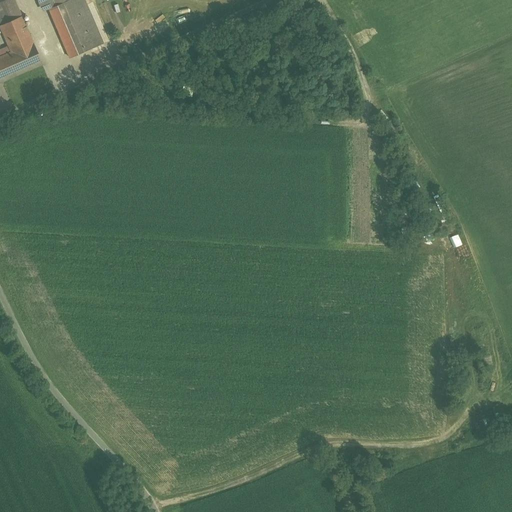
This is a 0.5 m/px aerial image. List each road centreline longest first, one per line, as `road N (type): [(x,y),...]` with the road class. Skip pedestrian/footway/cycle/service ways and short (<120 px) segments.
road 1 (track): [(139,497),(187,502),(226,493),(330,448),(438,445),(490,402)]
road 2 (residential): [(264,0),(0,112)]
road 3 (residential): [(147,511),(121,464),(40,368),(0,278)]
